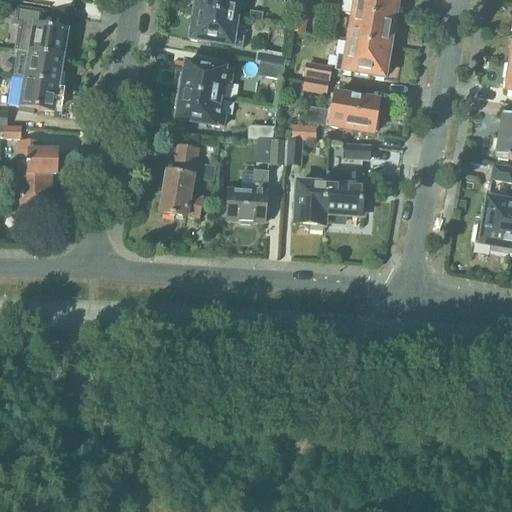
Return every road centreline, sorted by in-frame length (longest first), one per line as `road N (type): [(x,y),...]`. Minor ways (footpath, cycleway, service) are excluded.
road 1 (residential): [(0,317),(339,331),(400,316)]
road 2 (residential): [(400,316),(372,288),(92,264)]
road 3 (residential): [(400,316),(454,0)]
road 4 (residential): [(92,264),(127,0)]
